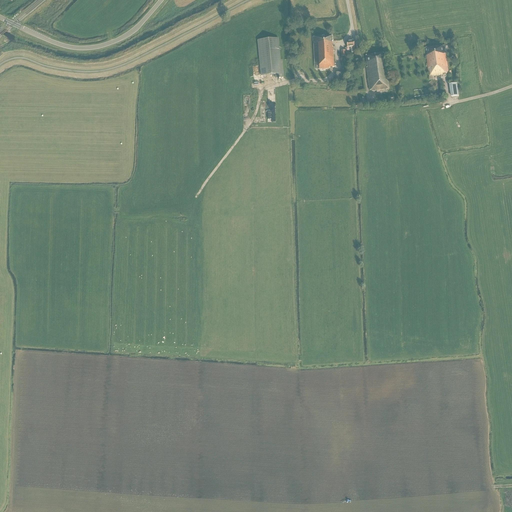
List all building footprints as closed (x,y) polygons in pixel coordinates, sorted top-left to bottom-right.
[(313,38),(314,69),(329,69),(329,68),(334,68),(333,47),(332,47),(332,43),(331,42),(332,42),(332,36),(313,38)] [(261,76),(275,74),(276,79),(283,78),(281,58),(280,58),(278,38),(257,40),(261,76)] [(351,48),(351,52),(354,52),(353,41),(346,42),(347,48),(351,48)] [(443,75),(443,74),(449,73),(445,46),(443,46),(427,48),(427,53),(428,53),(428,55),(426,55),(429,76),(443,75)] [(374,91),(377,91),(386,90),(386,91),(387,90),(387,89),(389,89),(384,54),(365,56),(367,68),(366,68),(369,91),(374,90),(374,91)] [(459,97),(457,84),(449,85),(451,98),(459,97)]
